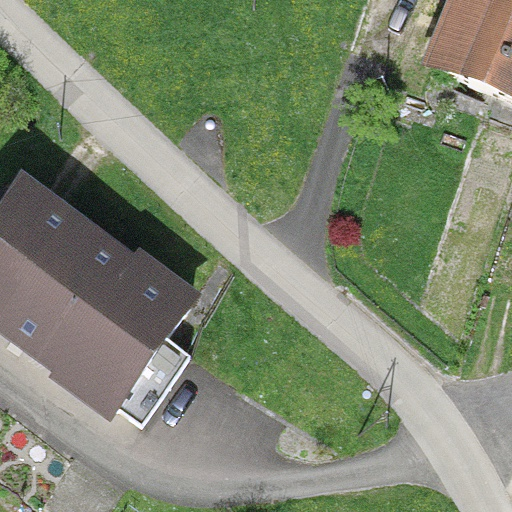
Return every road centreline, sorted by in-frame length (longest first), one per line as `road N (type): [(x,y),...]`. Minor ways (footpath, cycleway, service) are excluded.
road 1 (residential): [(0,0),(195,193),(480,441)]
road 2 (track): [(480,441),(401,469),(206,498),(162,490),(0,375)]
